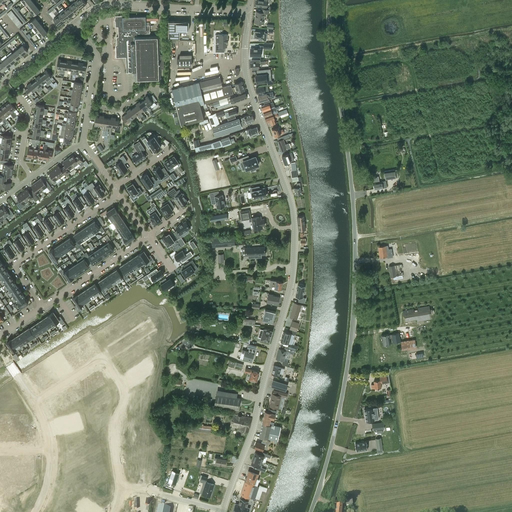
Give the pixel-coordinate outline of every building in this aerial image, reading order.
[(30,10),(36,5),(32,0),(25,5),(30,10)] [(79,10),(82,7),(76,0),(74,0),(75,1),(73,3),(79,10)] [(76,12),(79,10),(73,3),(70,5),(76,12)] [(34,15),(40,10),(36,5),(30,10),(34,15)] [(73,15),(76,12),(70,5),(67,8),(73,15)] [(70,17),(73,15),(67,8),(64,10),(70,17)] [(256,16),(255,23),(264,24),(265,19),(264,19),(265,13),(269,14),(269,10),(263,9),(262,12),(256,12),(256,16)] [(67,19),(70,17),(64,10),(61,13),(67,19)] [(67,19),(61,13),(59,14),(57,11),(55,12),(63,22),(67,19)] [(59,26),(63,22),(55,12),(54,13),(56,16),(53,19),(59,26)] [(115,16),(115,26),(118,26),(118,36),(117,36),(117,48),(116,48),(116,57),(126,57),(126,73),(136,72),(136,80),(160,80),(160,69),(164,68),(164,54),(159,54),(159,35),(145,35),(145,33),(150,33),(149,25),(146,25),(146,16),(122,16),(115,16)] [(33,27),(39,22),(35,17),(29,22),(33,27)] [(168,21),(168,38),(180,38),(180,30),(189,30),(189,21),(168,21)] [(39,22),(33,27),(37,32),(43,27),(39,22)] [(43,27),(37,32),(41,37),(47,32),(43,27)] [(255,31),(254,37),(259,38),(258,40),(263,41),(266,41),(267,33),(264,33),(264,32),(255,31)] [(216,39),(215,52),(224,52),(225,47),(227,47),(227,43),(228,38),(227,38),(227,34),(219,34),(219,39),(216,39)] [(18,49),(23,55),(28,51),(23,45),(18,49)] [(18,59),(23,55),(18,49),(13,53),(18,59)] [(13,53),(8,57),(13,63),(18,59),(13,53)] [(180,58),(177,58),(177,66),(192,66),(191,58),(191,54),(180,55),(180,58)] [(8,67),(13,63),(8,57),(3,61),(8,67)] [(268,64),(268,61),(265,61),(260,62),(260,60),(252,60),(252,63),(250,63),(251,69),(259,68),(259,65),(265,64),(268,64)] [(256,78),(255,78),(255,82),(256,82),(256,83),(261,82),(261,83),(264,83),(264,82),(267,82),(267,81),(267,75),(271,75),(270,69),(257,71),(258,77),(256,77),(256,78)] [(45,73),(43,75),(50,83),(52,82),(49,78),(52,76),(46,70),(44,72),(45,73)] [(50,83),(43,75),(40,76),(39,75),(37,77),(43,84),(45,82),(48,85),(50,83)] [(36,80),(34,82),(41,91),(43,89),(40,86),(43,84),(37,77),(35,79),(36,80)] [(223,87),(222,86),(220,77),(172,89),(174,98),(172,98),(175,111),(178,111),(181,125),(204,119),(200,105),(205,103),(211,102),(218,101),(217,100),(225,98),(225,97),(234,94),(231,84),(223,87)] [(236,86),(232,87),(234,93),(238,92),(245,90),(242,81),(235,83),(236,86)] [(41,91),(34,82),(32,84),(30,82),(28,84),(34,91),(36,89),(39,92),(41,91)] [(32,93),(34,91),(28,84),(26,86),(27,87),(25,89),(32,98),(34,96),(32,93)] [(219,100),(213,102),(214,107),(235,101),(235,102),(247,98),(245,92),(231,96),(219,100)] [(267,93),(258,96),(260,101),(263,101),(264,103),(270,102),(269,99),(268,99),(274,97),(273,92),(267,93)] [(143,101),(151,110),(153,109),(150,105),(155,101),(151,95),(148,97),(147,96),(145,97),(146,99),(143,101)] [(5,104),(15,117),(17,115),(14,111),(16,109),(10,101),(5,104)] [(140,101),(138,103),(140,106),(143,110),(144,112),(147,110),(149,112),(149,111),(151,115),(153,114),(151,110),(143,101),(141,103),(140,101)] [(265,105),(262,106),(264,112),(271,109),(275,107),(273,102),(270,103),(270,102),(264,103),(265,105)] [(143,110),(140,106),(138,103),(136,104),(137,106),(134,108),(141,117),(143,116),(140,112),(143,110)] [(14,118),(15,117),(5,104),(1,108),(8,116),(10,114),(14,118)] [(271,109),(264,112),(266,117),(273,114),(278,112),(277,110),(276,107),(275,107),(271,109)] [(0,108),(0,114),(6,122),(7,123),(7,124),(9,123),(7,121),(5,118),(8,116),(1,108),(0,108)] [(139,118),(141,117),(134,108),(131,110),(130,108),(128,110),(134,117),(137,115),(139,118)] [(229,112),(225,113),(226,117),(227,117),(228,120),(236,118),(235,115),(237,114),(236,109),(228,111),(229,112)] [(131,119),(134,117),(128,110),(126,111),(127,113),(125,115),(122,117),(126,124),(132,120),(131,119)] [(273,114),(266,117),(268,122),(270,122),(271,124),(276,123),(275,120),(274,118),(278,116),(280,115),(285,114),(287,113),(286,110),(283,110),(277,113),(273,114)] [(209,116),(212,127),(220,124),(217,117),(216,114),(209,116)] [(254,120),(252,114),(250,114),(241,117),(242,120),(241,121),(242,124),(243,124),(247,123),(254,120)] [(107,118),(104,135),(108,136),(108,131),(109,126),(112,126),(113,117),(111,117),(111,118),(107,118)] [(113,117),(112,126),(115,127),(115,131),(120,132),(121,125),(118,125),(119,120),(115,119),(116,118),(113,117)] [(212,127),(215,136),(241,127),(239,119),(212,127)] [(259,133),(257,127),(251,129),(251,128),(247,129),(248,132),(248,133),(249,132),(251,136),(259,133)] [(278,127),(272,129),(275,136),(281,134),(284,132),(283,129),(279,130),(278,127)] [(282,151),(287,149),(290,148),(289,143),(285,145),(283,139),(289,137),(288,134),(283,136),(283,137),(277,139),(278,141),(282,151)] [(142,139),(148,147),(150,145),(154,151),(156,150),(156,151),(160,148),(161,147),(154,137),(148,141),(145,137),(143,139),(142,139)] [(231,144),(229,137),(221,140),(222,145),(222,146),(223,146),(226,145),(227,146),(231,144)] [(32,158),(35,139),(32,139),(31,141),(32,142),(32,147),(28,147),(27,157),(32,158)] [(196,152),(213,148),(212,143),(201,145),(196,147),(195,147),(196,152)] [(45,146),(43,160),(48,161),(49,158),(52,158),(53,151),(47,150),(47,144),(46,144),(45,144),(45,146)] [(144,157),(141,152),(144,150),(140,144),(137,146),(140,151),(131,157),(135,163),(144,157)] [(291,152),(282,156),(285,164),(291,162),(291,161),(294,160),(291,152)] [(174,154),(164,161),(170,171),(173,169),(172,166),(179,162),(174,154)] [(68,158),(74,167),(79,163),(81,166),(84,164),(79,157),(76,159),(73,155),(68,158)] [(116,165),(121,173),(128,169),(124,163),(127,161),(123,155),(120,158),(122,161),(116,165)] [(248,155),(239,159),(241,162),(240,162),(243,170),(246,168),(246,169),(250,168),(251,171),(256,169),(255,166),(258,165),(258,164),(259,163),(258,161),(257,160),(255,156),(249,159),(248,155)] [(69,170),(74,167),(68,158),(63,162),(66,167),(64,168),(68,173),(70,171),(69,170)] [(2,169),(13,171),(14,165),(9,164),(10,161),(0,160),(0,163),(3,164),(2,169)] [(68,173),(64,168),(62,170),(59,165),(54,169),(60,177),(65,174),(66,175),(68,173)] [(164,179),(170,175),(169,175),(166,170),(163,172),(161,169),(159,166),(153,170),(158,179),(162,176),(164,179)] [(12,177),(13,171),(2,169),(1,175),(0,174),(0,178),(7,179),(7,176),(12,177)] [(55,181),(60,177),(54,169),(49,172),(52,177),(50,179),(54,184),(56,182),(55,181)] [(386,180),(396,178),(394,170),(385,171),(386,180)] [(159,184),(154,178),(151,180),(147,174),(141,178),(148,188),(151,185),(153,188),(159,184)] [(7,179),(0,178),(0,181),(1,182),(0,184),(0,187),(10,189),(11,183),(7,182),(7,179)] [(36,182),(42,190),(47,187),(49,190),(52,188),(47,181),(45,183),(41,178),(36,182)] [(387,187),(386,181),(385,181),(374,183),(375,189),(383,188),(387,187)] [(38,194),(42,190),(36,182),(31,185),(35,190),(32,192),(38,200),(41,198),(38,194)] [(96,196),(88,185),(86,182),(83,184),(85,187),(85,188),(88,192),(84,195),(89,203),(90,202),(91,203),(93,202),(93,201),(94,200),(95,199),(93,197),(96,196)] [(92,182),(88,185),(96,196),(98,194),(100,196),(101,197),(102,195),(104,193),(105,193),(101,187),(102,187),(101,184),(100,185),(99,184),(95,187),(92,182)] [(136,194),(137,196),(143,192),(139,187),(137,189),(133,183),(132,184),(132,183),(128,186),(129,186),(127,187),(133,196),(136,194)] [(254,198),(260,197),(260,198),(261,198),(262,198),(263,198),(263,197),(263,196),(266,196),(266,195),(265,193),(264,188),(260,189),(259,186),(252,188),(253,190),(252,190),(252,192),(251,192),(252,197),(253,197),(254,198)] [(181,206),(188,202),(184,197),(185,196),(183,193),(182,194),(181,192),(178,195),(176,192),(174,188),(168,192),(173,200),(176,198),(181,206)] [(38,200),(32,192),(30,193),(27,189),(22,192),(28,201),(33,197),(36,201),(38,200)] [(218,195),(217,191),(209,193),(210,197),(215,196),(217,208),(225,207),(224,201),(223,199),(222,194),(218,195)] [(23,204),(28,201),(22,192),(17,196),(21,201),(16,204),(20,209),(24,206),(23,204)] [(73,201),(79,209),(80,208),(80,209),(82,208),(82,207),(84,206),(84,205),(83,203),(85,202),(81,195),(78,197),(73,201)] [(65,201),(67,205),(63,207),(64,208),(69,217),(70,216),(71,217),(73,215),(72,214),(74,213),(75,213),(73,211),(76,209),(68,198),(67,196),(64,198),(66,200),(65,201)] [(167,216),(171,214),(170,213),(173,211),(171,208),(174,206),(170,200),(163,204),(164,205),(161,207),(167,216)] [(0,210),(5,218),(10,215),(11,217),(14,215),(10,209),(7,210),(4,206),(0,208),(0,210)] [(157,214),(160,213),(155,206),(152,207),(154,210),(149,213),(152,218),(151,218),(153,222),(154,221),(156,224),(161,220),(159,216),(157,214)] [(106,212),(110,217),(117,212),(114,207),(106,212)] [(66,216),(62,210),(54,215),(59,223),(60,223),(61,223),(63,222),(62,221),(64,220),(65,220),(63,218),(66,216)] [(250,211),(241,212),(242,220),(249,219),(249,222),(252,222),(253,230),(261,229),(261,227),(264,227),(263,221),(261,221),(260,218),(250,219),(250,211)] [(121,217),(117,212),(110,217),(113,222),(121,217)] [(52,228),(52,227),(54,226),(54,225),(53,223),(55,222),(51,215),(43,221),(49,229),(50,229),(52,228)] [(34,220),(37,225),(33,227),(39,236),(40,235),(40,236),(43,235),(42,234),(44,233),(44,232),(43,230),(45,228),(38,217),(38,218),(36,219),(34,220)] [(121,217),(113,222),(112,223),(115,227),(116,227),(124,222),(121,217)] [(94,221),(89,225),(95,232),(99,229),(102,233),(104,231),(101,226),(99,227),(94,221)] [(177,230),(174,232),(178,237),(179,239),(182,236),(181,234),(190,228),(191,227),(189,224),(188,224),(186,221),(176,228),(177,230)] [(128,227),(124,222),(116,227),(120,232),(128,227)] [(28,232),(24,235),(30,243),(31,244),(33,242),(33,241),(34,240),(35,240),(34,238),(36,236),(29,225),(25,228),(28,232)] [(84,228),(90,236),(95,232),(89,225),(84,228)] [(131,232),(128,227),(120,232),(123,237),(131,232)] [(84,228),(79,231),(84,239),(90,236),(84,228)] [(80,248),(82,251),(84,249),(80,242),(84,239),(79,231),(74,235),(78,241),(76,243),(80,248)] [(131,232),(123,237),(122,238),(126,243),(134,237),(131,232)] [(166,235),(162,238),(165,242),(164,243),(166,246),(167,245),(167,246),(171,243),(173,246),(174,247),(173,248),(174,251),(175,251),(182,246),(178,239),(175,241),(173,237),(172,238),(169,234),(166,236),(166,235)] [(20,250),(20,249),(21,250),(23,249),(23,248),(24,247),(25,246),(24,244),(26,243),(22,236),(14,242),(20,250)] [(104,246),(109,253),(114,250),(110,244),(112,242),(109,237),(106,239),(109,243),(104,246)] [(70,238),(65,241),(70,249),(75,246),(77,249),(80,248),(76,243),(74,244),(70,238)] [(212,239),(212,243),(212,247),(235,246),(235,238),(212,239)] [(59,245),(65,252),(70,249),(65,241),(59,245)] [(10,257),(11,257),(11,258),(14,256),(13,255),(15,254),(14,252),(17,250),(12,244),(10,245),(9,244),(4,248),(10,257)] [(59,245),(54,248),(60,256),(65,252),(59,245)] [(104,257),(109,253),(104,246),(99,249),(104,257)] [(265,246),(245,248),(245,256),(248,255),(248,258),(262,257),(261,255),(265,254),(265,246)] [(388,246),(378,247),(380,258),(387,256),(387,258),(393,257),(392,249),(388,249),(388,246)] [(51,254),(49,255),(55,264),(57,263),(55,260),(61,257),(60,256),(54,248),(49,251),(51,254)] [(99,249),(94,253),(99,260),(104,257),(99,249)] [(154,260),(150,254),(148,256),(143,250),(140,252),(141,253),(139,254),(138,254),(144,262),(145,264),(145,265),(146,264),(150,261),(151,262),(154,260)] [(178,261),(180,260),(182,262),(193,255),(190,251),(185,254),(183,250),(174,256),(178,261)] [(86,252),(84,254),(87,259),(89,257),(94,264),(99,260),(94,253),(93,251),(88,255),(86,252)] [(82,257),(77,260),(79,263),(84,270),(89,267),(85,260),(87,259),(84,254),(81,256),(82,257)] [(144,262),(138,254),(136,256),(134,257),(140,265),(142,264),(144,262)] [(134,257),(132,259),(131,259),(130,260),(129,260),(136,270),(140,267),(140,265),(134,257)] [(136,270),(129,260),(127,262),(125,263),(131,272),(131,273),(136,270)] [(196,265),(192,260),(184,265),(185,268),(182,271),(186,276),(194,270),(192,268),(196,265)] [(79,273),(84,270),(79,263),(74,266),(79,273)] [(131,272),(125,263),(121,266),(120,266),(124,272),(122,274),(125,280),(128,278),(127,276),(132,273),(131,273),(131,272)] [(400,264),(389,266),(391,277),(401,275),(400,264)] [(69,269),(74,277),(79,273),(74,266),(69,269)] [(0,278),(9,273),(5,267),(0,270),(0,278)] [(74,277),(69,269),(68,268),(63,271),(61,269),(59,271),(62,276),(65,274),(69,280),(74,277)] [(112,272),(111,272),(117,281),(122,277),(116,268),(113,270),(113,271),(112,272)] [(156,268),(147,274),(149,277),(151,276),(155,281),(164,275),(163,274),(164,273),(162,271),(162,272),(160,269),(158,271),(156,268)] [(117,281),(111,272),(112,272),(108,275),(107,275),(113,283),(117,281)] [(13,279),(9,273),(0,278),(0,283),(2,286),(13,279)] [(113,283),(107,275),(108,275),(104,278),(103,277),(110,287),(109,286),(113,283)] [(110,287),(103,277),(103,278),(99,281),(99,280),(99,281),(103,287),(100,289),(104,294),(107,292),(106,290),(110,287)] [(165,290),(169,286),(171,288),(174,286),(173,284),(174,284),(170,278),(167,280),(165,278),(160,281),(162,284),(161,284),(165,290)] [(17,285),(13,279),(2,286),(6,292),(17,285)] [(270,280),(269,285),(274,286),(275,285),(276,285),(275,288),(281,290),(283,282),(277,281),(270,280)] [(100,292),(94,284),(90,287),(90,286),(96,295),(100,292)] [(303,297),(305,286),(304,286),(304,285),(300,284),(299,285),(298,285),(296,296),(300,297),(299,302),(305,303),(306,298),(303,297)] [(21,291),(17,285),(6,292),(10,298),(21,291)] [(96,295),(90,286),(90,287),(86,289),(92,298),(96,295)] [(92,298),(86,289),(86,290),(82,292),(88,300),(92,298)] [(24,297),(21,291),(10,298),(14,304),(24,297)] [(88,300),(82,292),(78,295),(77,295),(83,303),(88,300)] [(269,294),(267,302),(271,303),(271,302),(278,303),(278,304),(279,297),(272,296),(273,295),(269,294)] [(83,303),(77,295),(73,298),(77,304),(74,306),(78,312),(81,310),(79,306),(83,303)] [(28,302),(24,297),(14,304),(18,310),(28,302)] [(297,320),(301,305),(295,303),(290,317),(297,320)] [(415,309),(403,312),(404,321),(417,319),(417,321),(431,319),(429,307),(415,309)] [(263,319),(273,322),(276,312),(265,309),(267,310),(264,320),(263,319)] [(145,310),(139,313),(145,322),(150,318),(145,310)] [(48,315),(55,325),(60,322),(61,324),(64,322),(60,316),(57,318),(53,312),(48,315)] [(139,313),(134,317),(139,325),(145,322),(139,313)] [(159,313),(151,318),(154,324),(163,318),(159,313)] [(55,325),(48,315),(48,316),(44,318),(50,328),(55,325)] [(134,317),(128,320),(134,329),(139,325),(134,317)] [(50,328),(44,318),(44,319),(40,321),(45,330),(49,327),(50,328)] [(163,318),(154,324),(158,329),(166,324),(163,318)] [(128,320),(123,324),(128,332),(134,329),(128,320)] [(45,330),(40,321),(35,324),(41,333),(45,330)] [(297,331),(299,323),(293,321),(290,329),(297,331)] [(41,333),(35,324),(31,327),(30,327),(36,336),(41,333)] [(123,324),(117,328),(123,336),(128,332),(123,324)] [(166,324),(158,329),(161,335),(170,330),(166,324)] [(24,331),(30,339),(34,336),(35,336),(29,327),(28,328),(29,328),(24,331)] [(117,328),(112,331),(117,340),(123,336),(117,328)] [(271,336),(272,331),(265,329),(262,328),(259,337),(262,338),(269,340),(269,339),(271,340),(272,336),(271,336)] [(30,339),(24,331),(20,334),(25,342),(30,339)] [(112,331),(106,335),(111,343),(117,340),(112,331)] [(284,331),(281,341),(289,344),(289,343),(288,347),(296,350),(297,346),(291,344),(294,335),(291,334),(292,334),(284,331)] [(389,334),(381,335),(383,345),(390,344),(389,338),(392,338),(393,343),(401,341),(399,333),(389,335),(389,334)] [(25,342),(20,334),(19,334),(20,334),(16,337),(16,336),(21,345),(25,342)] [(106,335),(101,338),(106,347),(111,343),(106,335)] [(152,335),(146,338),(152,347),(157,343),(152,335)] [(251,339),(239,335),(237,340),(249,344),(251,339)] [(21,345),(16,336),(15,337),(16,337),(11,340),(11,339),(17,348),(21,345)] [(94,341),(89,344),(95,354),(100,351),(96,344),(99,343),(95,337),(93,339),(94,341)] [(183,342),(178,346),(181,349),(186,345),(188,348),(191,346),(189,343),(191,341),(189,337),(188,338),(183,342)] [(146,338),(141,342),(146,350),(152,347),(146,338)] [(17,348),(11,339),(11,340),(7,343),(7,342),(7,343),(12,351),(13,351),(17,348)] [(415,339),(401,341),(402,350),(416,348),(415,339)] [(141,342),(135,346),(141,354),(146,350),(141,342)] [(82,346),(80,347),(83,353),(85,351),(90,358),(95,354),(89,344),(83,348),(82,346)] [(241,353),(240,358),(243,359),(243,358),(253,361),(254,356),(254,354),(257,346),(249,344),(248,348),(249,348),(249,351),(245,350),(245,351),(242,350),(242,353),(241,353)] [(135,346),(130,349),(135,358),(141,354),(135,346)] [(283,361),(286,351),(294,353),(295,350),(285,347),(284,350),(279,349),(276,358),(283,361)] [(130,349),(124,353),(129,361),(135,358),(130,349)] [(76,354),(70,357),(77,367),(83,364),(78,357),(81,355),(78,350),(75,352),(76,354)] [(124,353),(118,356),(124,365),(129,361),(124,353)] [(118,356),(113,360),(118,368),(124,365),(118,356)] [(279,375),(281,367),(274,365),(272,373),(279,375)] [(99,368),(94,371),(100,380),(105,377),(103,373),(105,371),(102,366),(99,368)] [(37,367),(28,373),(31,377),(40,372),(37,367)] [(246,368),(245,372),(251,373),(249,379),(257,381),(260,371),(252,369),(246,368)] [(94,371),(89,375),(95,384),(100,380),(94,371)] [(40,372),(31,377),(34,382),(43,376),(40,372)] [(89,375),(84,378),(90,387),(95,384),(89,375)] [(381,384),(384,383),(387,383),(387,379),(386,375),(379,377),(380,380),(374,380),(374,384),(371,384),(372,388),(375,388),(376,390),(377,390),(381,390),(381,389),(381,387),(381,384)] [(43,376),(34,382),(37,387),(46,381),(43,376)] [(84,378),(79,381),(85,390),(90,387),(84,378)] [(286,391),(288,384),(273,380),(271,387),(286,391)] [(46,381),(37,387),(40,391),(49,385),(46,381)] [(79,381),(74,384),(80,393),(85,390),(79,381)] [(74,384),(69,388),(75,397),(80,393),(74,384)] [(272,399),(270,406),(278,408),(278,407),(282,408),(285,396),(287,397),(288,393),(279,391),(279,392),(274,391),(273,394),(271,398),(272,399)] [(143,392),(132,394),(133,401),(141,400),(141,403),(147,402),(147,399),(144,399),(143,392)] [(54,400),(47,405),(51,410),(61,404),(63,403),(59,397),(61,396),(60,394),(53,398),(54,400)] [(104,399),(102,405),(113,408),(114,402),(113,401),(114,398),(115,395),(109,394),(108,397),(108,400),(104,399)] [(239,410),(241,398),(217,394),(215,406),(239,410)] [(61,404),(51,410),(54,415),(61,411),(62,414),(68,411),(66,408),(64,409),(61,404)] [(98,410),(97,413),(103,415),(103,412),(111,414),(113,408),(102,405),(101,405),(100,411),(98,410)] [(135,411),(127,412),(128,419),(139,418),(138,411),(141,410),(140,407),(134,408),(135,411)] [(373,408),(364,409),(365,411),(366,418),(366,421),(375,420),(375,419),(379,419),(378,413),(374,413),(373,408)] [(274,419),(275,413),(276,411),(269,409),(268,412),(265,411),(264,417),(271,419),(274,419)] [(234,414),(230,427),(239,429),(238,431),(248,433),(252,418),(234,414)] [(264,418),(259,437),(278,441),(278,440),(279,438),(281,427),(274,425),(274,422),(270,421),(271,419),(264,417),(264,418)] [(99,420),(93,420),(93,423),(96,423),(96,429),(108,429),(107,423),(99,423),(99,420)] [(130,426),(122,427),(123,433),(135,432),(134,425),(136,425),(136,422),(130,423),(130,426)] [(210,432),(211,426),(203,425),(203,424),(199,424),(195,424),(195,425),(192,425),(191,431),(194,431),(210,432)] [(96,435),(94,435),(94,438),(100,438),(100,435),(108,435),(108,429),(96,429),(96,435)] [(22,431),(19,431),(19,437),(22,437),(22,445),(29,445),(29,433),(22,433),(22,431)] [(135,432),(123,433),(124,440),(132,438),(133,441),(139,440),(138,437),(136,438),(135,432)] [(257,442),(254,448),(263,451),(266,442),(269,444),(270,441),(263,438),(261,443),(257,442)] [(366,441),(355,443),(356,451),(368,449),(366,441)] [(136,446),(125,448),(126,455),(134,454),(134,457),(140,456),(140,453),(137,454),(136,446)] [(271,455),(263,452),(258,450),(257,453),(256,452),(253,458),(263,461),(264,458),(265,458),(266,456),(270,458),(271,455)] [(215,457),(213,463),(216,463),(225,465),(227,459),(217,457),(215,457)] [(14,458),(8,458),(8,470),(14,470),(14,472),(17,472),(17,466),(14,466),(14,458)] [(261,465),(263,461),(253,458),(252,461),(251,463),(257,466),(256,468),(265,472),(266,469),(262,467),(262,465),(261,465)] [(134,463),(126,464),(127,471),(139,470),(138,463),(140,462),(139,459),(134,460),(134,463)] [(23,468),(20,468),(20,474),(23,474),(23,472),(30,472),(30,460),(23,460),(23,468)] [(64,469),(62,474),(72,478),(74,473),(64,469)] [(172,470),(168,482),(176,485),(180,473),(172,470)] [(241,494),(244,495),(243,496),(247,498),(248,496),(251,497),(255,484),(255,483),(258,484),(259,478),(257,478),(259,474),(248,471),(246,480),(245,481),(241,494)] [(111,472),(100,473),(101,479),(105,479),(105,481),(111,480),(110,478),(111,478),(111,472)] [(62,474),(60,479),(70,483),(72,478),(62,474)] [(60,479),(58,485),(68,488),(70,483),(60,479)] [(210,496),(214,484),(206,482),(202,494),(210,496)] [(99,484),(99,487),(101,487),(100,493),(111,496),(112,496),(113,489),(105,488),(105,485),(99,484)] [(58,485),(56,490),(67,493),(68,488),(58,485)] [(56,490),(55,495),(65,498),(67,493),(56,490)] [(96,499),(96,502),(102,503),(102,500),(110,502),(111,496),(100,493),(99,499),(96,499)] [(55,495),(53,500),(63,503),(65,498),(55,495)] [(133,496),(129,502),(136,506),(134,509),(139,511),(141,510),(139,508),(143,502),(133,496)] [(248,511),(250,508),(246,507),(248,501),(241,498),(239,504),(235,503),(232,511),(233,511),(248,511)]
